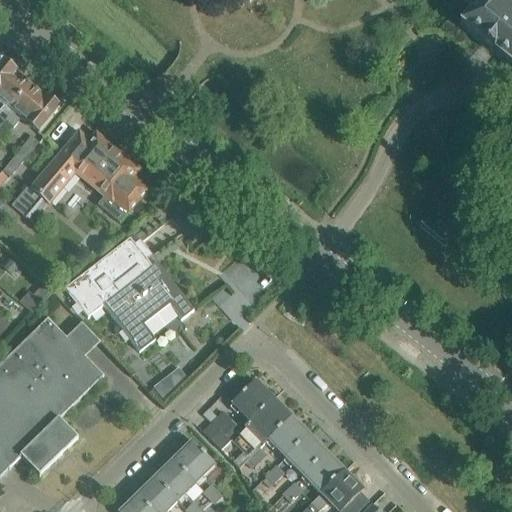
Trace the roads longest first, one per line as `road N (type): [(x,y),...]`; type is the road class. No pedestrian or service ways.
road 1 (secondary): [(316,252),(0,4)]
road 2 (unclassified): [(316,252),(388,167),(413,113),(462,87),(482,86),(511,105)]
road 3 (residential): [(84,511),(251,337),(277,360)]
road 4 (secondary): [(511,409),(316,252)]
road 5 (residential): [(426,511),(277,360)]
